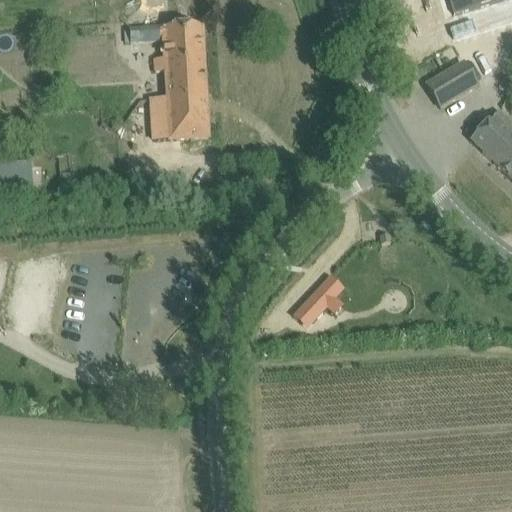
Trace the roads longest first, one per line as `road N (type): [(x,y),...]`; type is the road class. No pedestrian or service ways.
road 1 (unclassified): [(231,511),(225,389),(239,305),(278,247),(394,140)]
road 2 (tertiary): [(511,254),(433,193),(394,140)]
road 3 (tertiary): [(394,140),(350,0)]
